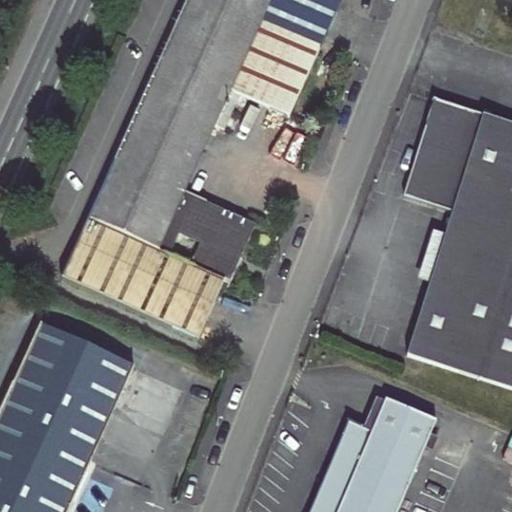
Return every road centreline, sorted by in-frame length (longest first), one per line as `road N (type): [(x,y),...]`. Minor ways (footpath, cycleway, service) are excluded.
road 1 (residential): [(218,511),(416,0)]
road 2 (primary): [(0,165),(74,0)]
